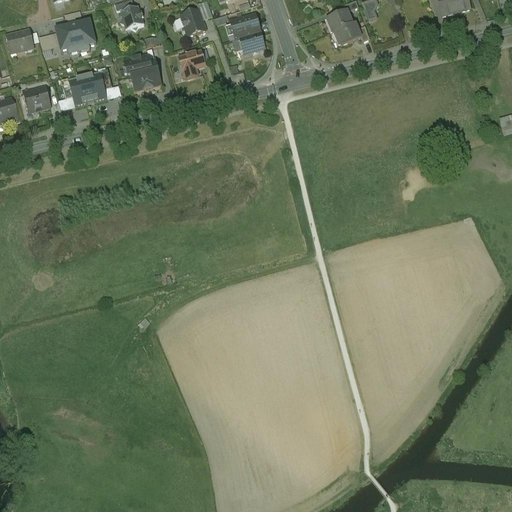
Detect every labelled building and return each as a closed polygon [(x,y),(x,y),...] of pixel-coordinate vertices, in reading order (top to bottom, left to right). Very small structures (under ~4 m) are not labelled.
[(126,2),(114,6),(117,14),(120,13),(133,9),(134,9),(131,0),(126,2)] [(239,14),(234,0),(226,3),(225,4),(230,17),(239,14)] [(437,0),(443,19),(470,12),(467,0),(437,0)] [(375,2),(369,4),(368,4),(363,6),(369,23),(370,23),(368,16),(373,14),(377,8),(375,2)] [(356,3),(342,9),(345,16),(348,15),(359,10),(356,3)] [(225,4),(214,7),(219,21),(224,19),(230,17),(225,4)] [(139,10),(133,12),(133,9),(120,13),(122,22),(120,26),(124,28),(126,34),(132,32),(136,34),(138,30),(144,28),(142,22),(144,21),(142,16),(141,16),(139,10)] [(199,13),(181,19),(188,39),(206,33),(199,13)] [(345,16),(328,22),(333,36),(336,35),(353,28),(348,15),(345,16)] [(246,21),(231,25),(236,43),(240,42),(240,41),(239,35),(248,33),(250,38),(260,35),(255,17),(246,20),(246,21)] [(219,21),(214,23),(216,27),(226,24),(224,19),(219,21)] [(90,24),(56,32),(62,55),(96,47),(90,24)] [(353,28),(336,35),(342,49),(361,42),(361,41),(358,33),(356,27),(353,28)] [(365,30),(358,33),(361,41),(361,42),(363,46),(370,43),(365,30)] [(30,32),(5,38),(9,55),(23,51),(24,55),(34,52),(30,32)] [(260,35),(250,38),(248,33),(239,35),(240,41),(240,42),(244,57),(265,52),(260,35)] [(39,40),(44,60),(58,57),(53,37),(39,40)] [(202,54),(179,60),(185,82),(198,78),(196,71),(206,69),(202,54)] [(131,79),(136,96),(161,89),(152,56),(123,63),(128,80),(131,79)] [(237,68),(230,70),(232,77),(239,75),(237,68)] [(77,82),(68,84),(74,111),(108,103),(102,77),(94,79),(95,83),(78,86),(77,82)] [(45,89),(22,95),(27,116),(51,110),(45,89)] [(0,103),(0,126),(6,125),(6,128),(17,125),(11,101),(0,103)] [(511,118),(500,122),(504,133),(511,130),(511,118)]
